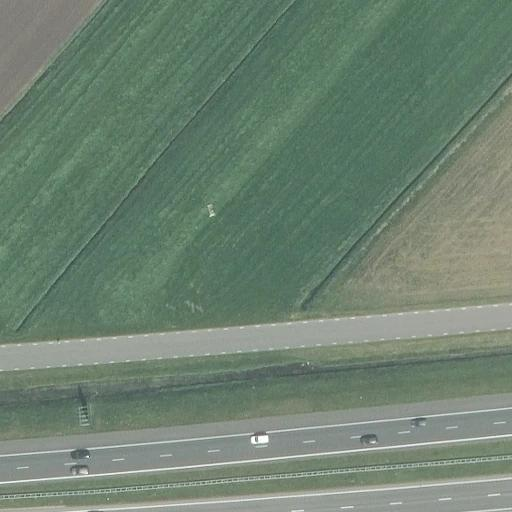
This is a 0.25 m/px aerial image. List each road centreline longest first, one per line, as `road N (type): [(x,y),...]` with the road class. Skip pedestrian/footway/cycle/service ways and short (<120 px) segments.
road 1 (motorway): [(511,423),(0,470)]
road 2 (unclassified): [(0,359),(511,319)]
road 3 (motorway): [(315,511),(511,495)]
